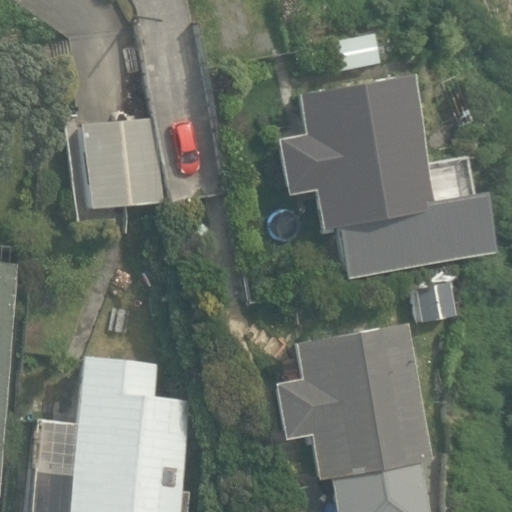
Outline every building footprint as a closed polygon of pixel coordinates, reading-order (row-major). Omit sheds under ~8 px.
[(308,189),(315,231),(427,211),(402,75),(292,95),(299,135),(271,141),(281,194),(308,189)] [(76,125),(82,208),(160,202),(153,118),(76,125)] [(407,243),(411,262),(435,257),(431,238),(407,243)] [(0,408),(14,263),(0,261),(0,408)] [(396,304),(400,335),(440,330),(436,299),(396,304)] [(367,469),(370,485),(397,480),(394,465),(423,460),(397,322),(287,343),(294,379),(265,385),(276,440),(302,435),(310,479),(367,469)] [(181,511),(183,501),(173,500),(184,401),(147,397),(150,367),(72,359),(59,475),(24,471),(19,511),(181,511)] [(382,498),(383,511),(415,511),(414,494),(382,498)]
